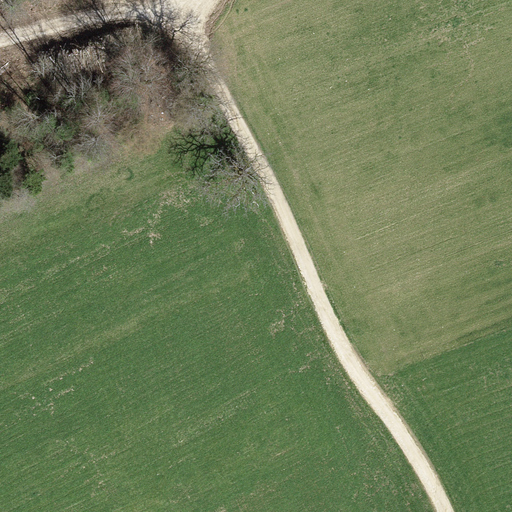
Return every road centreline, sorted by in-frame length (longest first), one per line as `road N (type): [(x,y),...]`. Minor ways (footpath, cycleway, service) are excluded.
road 1 (track): [(179,2),(355,381),(437,474),(449,511)]
road 2 (track): [(179,2),(0,41)]
